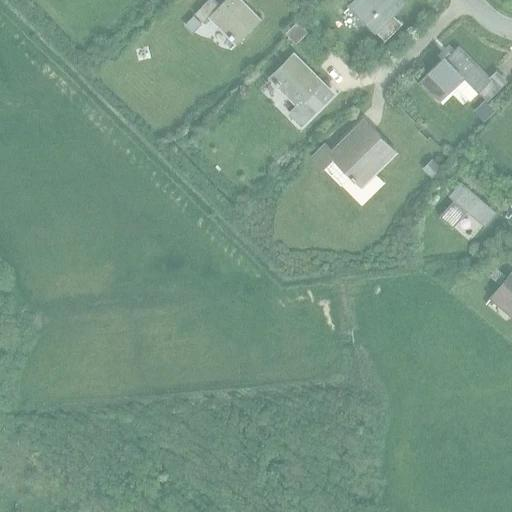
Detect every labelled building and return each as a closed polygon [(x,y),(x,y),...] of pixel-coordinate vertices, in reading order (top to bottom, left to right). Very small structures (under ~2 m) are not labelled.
[(238,44),(262,20),(241,0),(225,0),(210,15),(238,44)] [(386,0),(356,0),(353,4),(366,17),(364,19),(376,31),(377,30),(386,40),(403,24),(393,14),(404,2),(401,0),(387,0),(387,1),(386,0)] [(450,92),(448,90),(462,76),(478,92),(491,79),(459,46),(450,54),(455,58),(447,66),(441,59),(418,82),(438,103),(450,92)] [(298,106),(292,112),(291,113),(302,125),(329,98),(322,91),(326,86),(295,54),(270,77),(298,106)] [(364,185),(396,152),(374,130),(360,144),(351,135),(332,154),(364,185)] [(485,225),(496,212),(461,182),(453,191),(458,195),(440,216),(454,228),(468,211),(485,225)] [(511,272),(491,298),(511,315),(511,316),(511,317),(511,272)]
